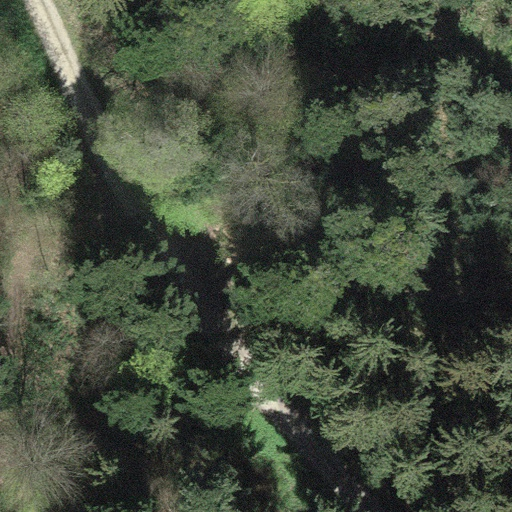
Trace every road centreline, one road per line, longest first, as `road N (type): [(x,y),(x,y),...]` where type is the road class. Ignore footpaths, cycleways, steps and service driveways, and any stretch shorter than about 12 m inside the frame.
road 1 (track): [(361,511),(173,273),(105,137)]
road 2 (track): [(511,316),(398,304),(323,283),(136,196)]
road 3 (track): [(105,137),(40,0)]
